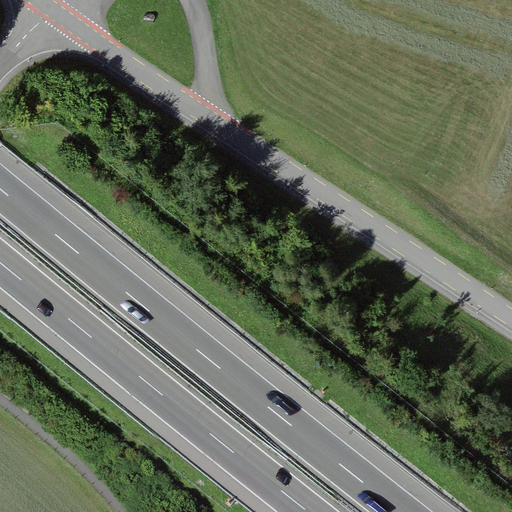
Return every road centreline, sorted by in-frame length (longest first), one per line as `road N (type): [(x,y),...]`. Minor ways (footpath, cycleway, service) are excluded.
road 1 (unclassified): [(38,0),(511,320)]
road 2 (motorway): [(401,511),(0,187)]
road 3 (motorway): [(0,263),(306,511)]
road 4 (track): [(188,0),(218,125)]
